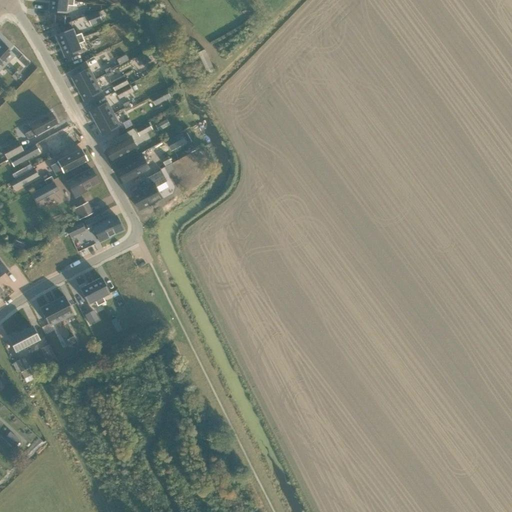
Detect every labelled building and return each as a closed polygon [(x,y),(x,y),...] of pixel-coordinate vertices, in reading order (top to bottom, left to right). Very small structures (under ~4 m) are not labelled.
[(64,0),(50,0),(49,11),(67,13),(68,5),(74,6),(75,1),(64,0)] [(88,15),(88,16),(92,25),(103,21),(99,11),(88,15)] [(66,16),(56,15),(55,23),(65,24),(66,16)] [(74,28),(57,35),(61,46),(84,37),(82,33),(77,35),(74,28)] [(84,37),(61,46),(66,57),(83,50),(80,43),(85,41),(84,37)] [(0,41),(0,40),(0,59),(5,65),(15,55),(0,41)] [(111,48),(98,55),(102,62),(115,55),(111,48)] [(214,70),(205,49),(192,55),(202,76),(214,70)] [(153,59),(149,51),(140,56),(144,64),(153,59)] [(117,59),(120,65),(129,60),(126,55),(117,59)] [(19,65),(22,75),(29,73),(26,63),(19,65)] [(89,67),(72,77),(78,89),(96,79),(89,67)] [(111,82),(116,91),(130,84),(125,74),(111,82)] [(29,113),(46,107),(35,76),(18,82),(29,113)] [(96,79),(78,89),(85,101),(102,91),(96,79)] [(107,96),(114,91),(110,85),(103,90),(107,96)] [(117,92),(120,99),(133,92),(130,85),(117,92)] [(171,97),(167,89),(152,97),(156,105),(171,97)] [(108,101),(90,111),(97,123),(114,113),(108,101)] [(36,136),(58,124),(52,112),(29,124),(32,129),(24,133),(28,139),(35,135),(36,136)] [(114,113),(97,123),(103,135),(121,125),(114,113)] [(169,119),(158,124),(160,129),(171,124),(169,119)] [(136,128),(140,136),(153,129),(149,122),(136,128)] [(71,131),(47,143),(53,155),(77,143),(71,131)] [(187,142),(182,132),(166,141),(172,151),(187,142)] [(124,139),(107,149),(114,161),(138,148),(133,138),(126,142),(124,139)] [(1,148),(7,159),(23,150),(17,140),(1,148)] [(35,144),(23,151),(27,158),(39,151),(35,144)] [(57,161),(63,173),(87,160),(81,148),(57,161)] [(134,161),(118,170),(125,182),(150,169),(143,154),(133,159),(134,161)] [(169,156),(163,160),(166,165),(172,162),(169,156)] [(14,178),(32,168),(30,164),(12,174),(14,178)] [(14,189),(38,176),(34,168),(9,182),(14,189)] [(75,198),(87,192),(85,189),(99,182),(91,168),(66,181),(73,194),(75,198)] [(152,185),(132,196),(140,210),(163,198),(157,187),(167,181),(161,170),(148,177),(152,185)] [(53,182),(43,188),(47,196),(57,190),(53,182)] [(78,219),(82,217),(93,212),(87,202),(73,209),(78,219)] [(99,214),(84,221),(87,228),(92,226),(99,241),(100,240),(100,242),(109,237),(108,236),(123,229),(116,215),(102,221),(99,214)] [(78,234),(74,226),(67,230),(70,237),(78,234)] [(101,277),(90,282),(101,304),(105,302),(102,296),(109,293),(101,277)] [(90,282),(79,288),(88,304),(94,301),(97,306),(101,304),(90,282)] [(137,298),(142,312),(153,308),(147,293),(137,298)] [(64,295),(52,302),(61,320),(73,313),(64,295)] [(130,303),(133,314),(139,312),(136,301),(130,303)] [(45,305),(40,308),(49,326),(61,320),(52,302),(45,305)] [(99,320),(94,311),(85,316),(89,325),(99,320)] [(122,330),(118,322),(113,325),(117,333),(122,330)] [(31,325),(20,331),(27,345),(39,339),(31,325)] [(27,345),(20,331),(8,337),(16,351),(27,345)] [(67,335),(73,346),(76,345),(70,334),(67,335)] [(70,348),(73,346),(67,335),(64,337),(70,348)] [(41,348),(48,360),(56,356),(49,344),(41,348)] [(29,368),(24,357),(12,363),(18,374),(21,372),(29,368)] [(29,368),(21,372),(24,379),(32,374),(29,368)] [(16,437),(10,443),(14,447),(20,441),(16,437)]
